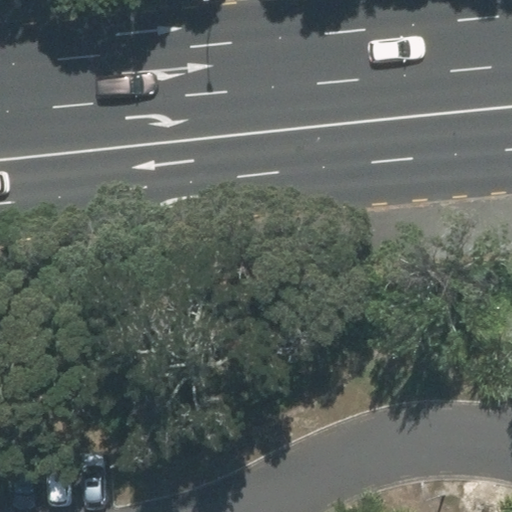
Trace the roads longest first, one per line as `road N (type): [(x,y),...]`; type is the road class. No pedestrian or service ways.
road 1 (primary): [(500,106),(0,173)]
road 2 (primary): [(0,78),(314,72),(500,106)]
